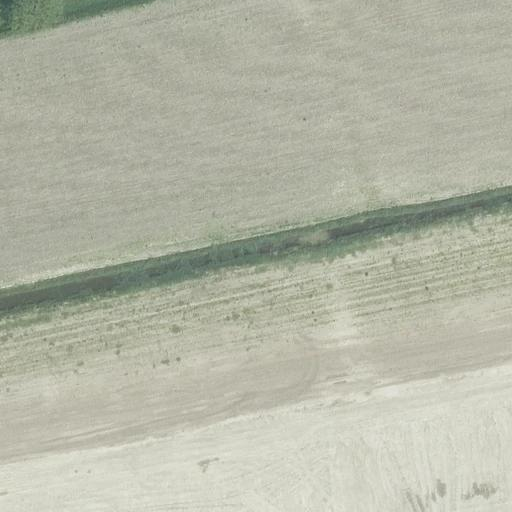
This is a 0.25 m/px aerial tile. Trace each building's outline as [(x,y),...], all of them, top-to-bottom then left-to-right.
[(511,451),(504,411),(483,415),(492,464),(511,460),(511,451)] [(462,419),(461,419),(461,420),(463,431),(464,436),(464,437),(465,442),(468,459),(470,468),(492,464),(483,415),(462,419)] [(388,433),(366,437),(374,481),(397,477),(397,476),(393,457),(392,452),(389,434),(388,433)] [(366,437),(345,441),(353,485),(374,481),(366,437)] [(345,441),(324,445),(332,489),(353,485),(345,441)] [(324,445),(302,449),(311,493),(332,489),(324,445)] [(280,454),(284,473),(285,478),(288,497),(289,497),(311,493),(302,449),(280,454)] [(128,488),(115,491),(119,511),(122,511),(160,505),(157,490),(183,485),(180,470),(126,480),(128,488)] [(211,483),(203,484),(206,496),(214,495),(211,483)] [(384,488),(376,490),(379,506),(387,504),(384,488)] [(376,490),(368,491),(371,507),(379,506),(376,490)] [(214,495),(206,496),(208,508),(216,506),(214,495)] [(509,495),(499,497),(501,509),(511,507),(509,495)] [(345,511),(342,496),(333,498),(336,511),(345,511)] [(499,497),(489,499),(491,511),(501,509),(499,497)] [(322,511),(321,500),(313,502),(314,511),(322,511)] [(314,511),(313,502),(304,503),(305,511),(314,511)]
